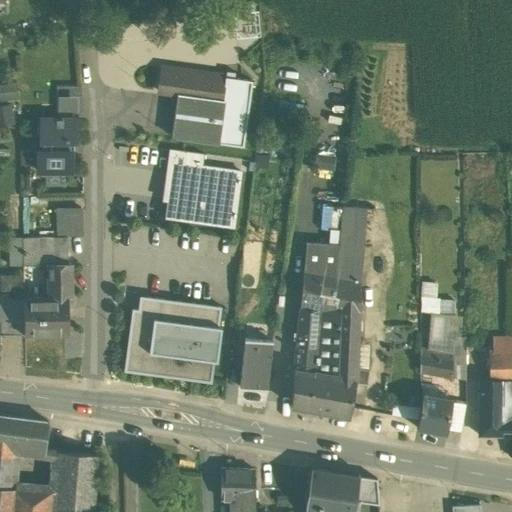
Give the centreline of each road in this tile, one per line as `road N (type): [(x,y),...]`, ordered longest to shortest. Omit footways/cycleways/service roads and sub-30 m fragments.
road 1 (secondary): [(511,481),(91,405)]
road 2 (residential): [(86,0),(96,147),(91,405)]
